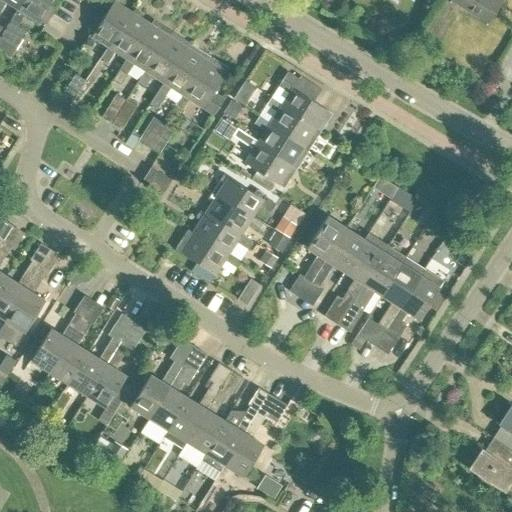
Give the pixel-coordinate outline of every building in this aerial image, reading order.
[(4,29),(0,34),(0,49),(10,56),(26,30),(17,24),(23,14),(38,23),(52,0),(25,0),(18,11),(16,9),(4,29)] [(18,11),(25,0),(0,0),(0,9),(5,2),(16,9),(18,11)] [(95,40),(106,47),(109,48),(133,11),(119,2),(120,0),(112,0),(90,36),(87,35),(80,46),(88,50),(95,40)] [(486,26),(502,0),(450,0),(449,3),(486,26)] [(109,48),(106,47),(99,58),(107,63),(114,52),(125,59),(127,60),(151,22),(139,15),(140,12),(135,8),(133,11),(109,48)] [(145,72),(171,32),(153,20),(151,22),(127,60),(125,59),(112,80),(119,85),(132,64),(144,71),(145,72)] [(165,84),(190,44),(171,32),(145,72),(144,71),(137,81),(145,86),(152,76),(163,83),(165,84)] [(183,96),(208,56),(190,44),(165,84),(163,83),(150,102),(157,107),(170,88),(181,95),(183,96)] [(183,96),(181,95),(174,105),(182,110),(189,100),(212,115),(222,99),(212,92),(228,68),(208,56),(183,96)] [(278,107),(318,133),(330,114),(312,102),(319,90),(298,76),(297,79),(286,72),(277,84),(288,91),(279,105),(278,107)] [(72,101),(84,83),(74,77),(62,94),(72,101)] [(247,104),(255,91),(242,83),(234,95),(247,104)] [(111,124),(126,102),(116,96),(102,118),(111,124)] [(266,125),(306,152),(318,133),(278,107),(279,105),(268,98),(264,106),(274,112),(267,124),(266,125)] [(126,102),(111,124),(121,130),(135,108),(126,102)] [(223,112),(234,119),(240,110),(229,103),(223,112)] [(303,157),(306,152),(266,125),(267,124),(257,117),(252,124),(262,131),(255,142),(254,144),(291,168),(299,155),(303,157)] [(148,148),(163,125),(153,118),(138,142),(148,148)] [(255,142),(247,137),(223,121),(219,128),(231,135),(229,137),(250,151),(242,163),(282,189),(295,170),(291,168),(254,144),(255,142)] [(163,125),(148,148),(158,155),(173,131),(163,125)] [(163,193),(171,181),(150,168),(143,180),(163,193)] [(275,185),(256,173),(251,181),(269,193),(275,185)] [(251,219),(253,216),(260,205),(270,212),(275,204),(264,197),(262,200),(221,174),(209,193),(213,196),(251,219)] [(397,188),(389,201),(395,205),(403,192),(397,188)] [(213,196),(201,215),(239,238),(241,235),(248,224),(258,230),(263,223),(253,216),(251,219),(213,196)] [(229,254),(236,242),(246,249),(251,241),(241,235),(239,238),(201,215),(189,234),(227,257),(229,254)] [(281,217),(273,229),(288,238),(296,226),(281,217)] [(309,282),(343,229),(325,217),(304,248),(316,255),(302,277),(299,275),(288,292),(298,298),(309,282)] [(0,244),(1,243),(11,228),(0,220),(0,244)] [(362,240),(343,229),(309,282),(317,287),(331,265),(342,272),(362,241),(362,240)] [(239,260),(229,254),(227,257),(189,234),(185,231),(173,250),(195,264),(190,272),(208,284),(214,275),(214,276),(223,261),(234,268),(239,260)] [(268,244),(280,251),(288,240),(275,232),(268,244)] [(324,316),(335,323),(352,298),(385,245),(367,234),(366,233),(362,240),(362,241),(342,272),(354,279),(340,301),(335,298),(324,316)] [(0,285),(5,277),(0,273),(0,262),(9,249),(1,243),(0,244),(0,285)] [(396,270),(404,257),(385,245),(352,298),(335,323),(348,332),(374,292),(379,296),(396,270)] [(264,250),(258,260),(269,268),(276,257),(264,250)] [(367,318),(356,335),(363,340),(373,346),(384,329),(423,269),(404,257),(396,270),(379,296),(391,303),(377,325),(375,324),(367,318)] [(18,285),(5,277),(0,285),(0,318),(5,322),(39,268),(32,263),(18,285)] [(39,268),(5,322),(23,334),(44,302),(32,295),(46,273),(39,268)] [(384,329),(373,346),(386,354),(403,327),(400,322),(406,312),(417,320),(442,281),(423,269),(384,329)] [(246,306),(259,285),(250,279),(237,301),(246,306)] [(441,294),(436,291),(426,306),(432,309),(441,294)] [(112,313),(118,303),(110,298),(104,308),(112,313)] [(47,374),(82,320),(75,315),(61,337),(49,330),(29,362),(47,374)] [(99,361),(86,353),(66,386),(85,397),(119,343),(133,321),(124,315),(110,337),(113,339),(99,361)] [(66,386),(86,353),(75,346),(89,324),(82,320),(47,374),(66,386)] [(37,337),(43,340),(49,330),(44,326),(37,337)] [(357,350),(363,340),(356,335),(349,345),(357,350)] [(147,419),(192,348),(180,340),(169,358),(174,360),(160,382),(148,375),(140,388),(131,402),(128,407),(147,419)] [(127,348),(119,343),(85,397),(104,409),(105,407),(120,384),(124,377),(113,370),(127,348)] [(147,419),(166,430),(166,431),(187,399),(176,392),(181,383),(186,386),(205,356),(192,348),(147,419)] [(181,450),(186,443),(185,442),(219,388),(229,372),(217,365),(208,381),(211,383),(197,405),(187,399),(166,431),(166,430),(162,437),(181,450)] [(186,443),(203,453),(223,421),(213,414),(226,392),(231,395),(241,380),(229,372),(219,388),(185,442),(186,443)] [(120,384),(105,407),(113,411),(127,389),(120,384)] [(132,384),(124,398),(131,402),(140,388),(132,384)] [(219,472),(223,466),(223,465),(257,411),(267,395),(256,389),(247,405),(249,406),(246,412),(230,412),(224,421),(223,421),(203,453),(204,454),(200,461),(218,472),(219,472)] [(511,407),(500,426),(511,434),(511,440),(507,449),(511,452),(511,407)] [(223,466),(242,477),(262,444),(251,438),(264,415),(257,411),(223,465),(223,466)] [(116,468),(127,450),(120,447),(113,458),(107,454),(103,460),(116,468)] [(482,452),(470,471),(503,493),(511,479),(511,452),(507,449),(497,463),(482,452)] [(137,478),(136,479),(156,491),(156,490),(162,481),(142,469),(137,478)]
